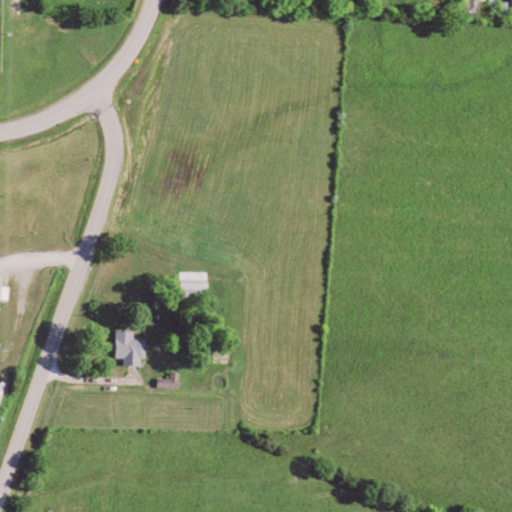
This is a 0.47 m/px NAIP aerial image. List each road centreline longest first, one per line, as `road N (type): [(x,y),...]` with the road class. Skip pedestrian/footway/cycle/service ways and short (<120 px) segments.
road 1 (residential): [(103,85),(118,167),(0,496)]
road 2 (tertiary): [(0,130),(45,120),(103,85),(138,45),(154,0)]
